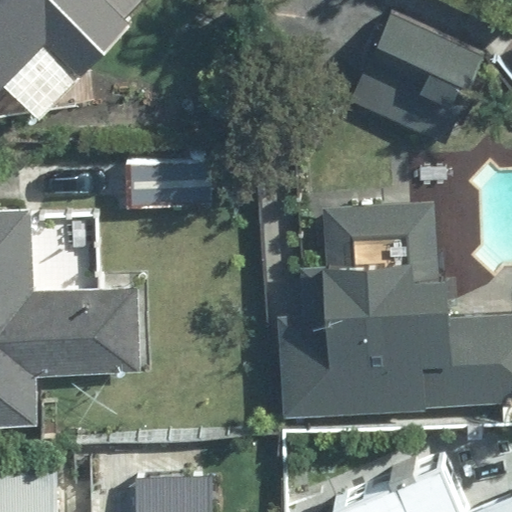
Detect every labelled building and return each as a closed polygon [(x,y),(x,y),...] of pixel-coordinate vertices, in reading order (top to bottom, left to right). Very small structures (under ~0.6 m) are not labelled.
[(0,0),(0,71),(10,62),(48,99),(131,16),(125,10),(135,0),(0,0)] [(494,53),(388,11),(348,113),(454,155),(494,53)] [(220,161),(126,157),(123,205),(218,210),(220,161)] [(325,202),(329,256),(301,258),(305,317),(281,319),(287,408),(511,391),(511,303),(444,308),(436,194),(325,202)] [(138,281),(33,284),(31,202),(0,202),(0,410),(37,409),(35,362),(140,359),(138,281)] [(511,511),(511,476),(466,496),(447,448),(330,495),(336,511),(511,511)] [(0,511),(214,511),(213,469),(58,473),(58,455),(0,457),(0,511)]
